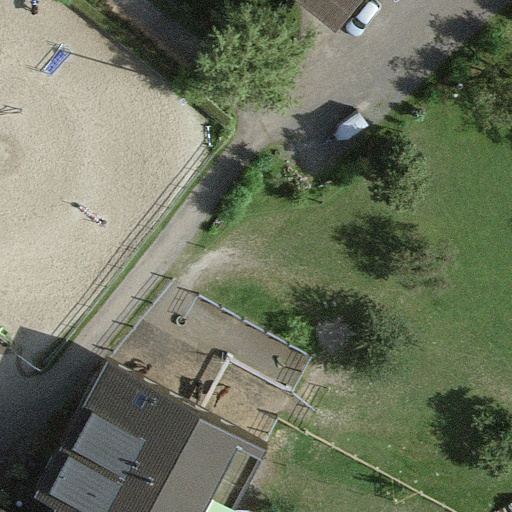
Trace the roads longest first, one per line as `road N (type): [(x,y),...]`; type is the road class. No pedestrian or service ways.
road 1 (track): [(0,456),(20,419),(264,126),(122,0)]
road 2 (track): [(264,126),(312,70),(447,0)]
